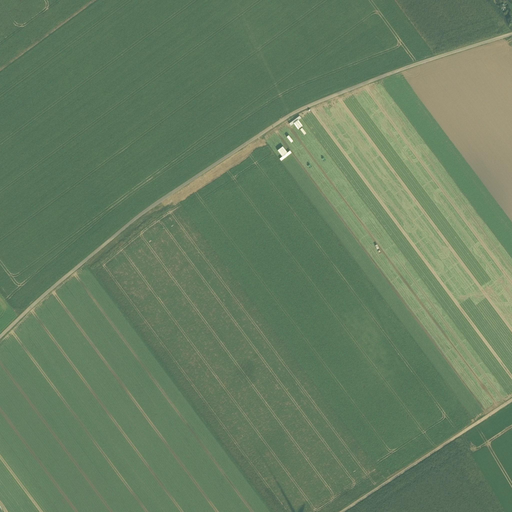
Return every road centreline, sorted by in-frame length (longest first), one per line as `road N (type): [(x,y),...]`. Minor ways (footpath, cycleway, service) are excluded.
road 1 (unclassified): [(0,340),(140,214),(301,109),(511,35)]
road 2 (track): [(511,401),(343,511)]
